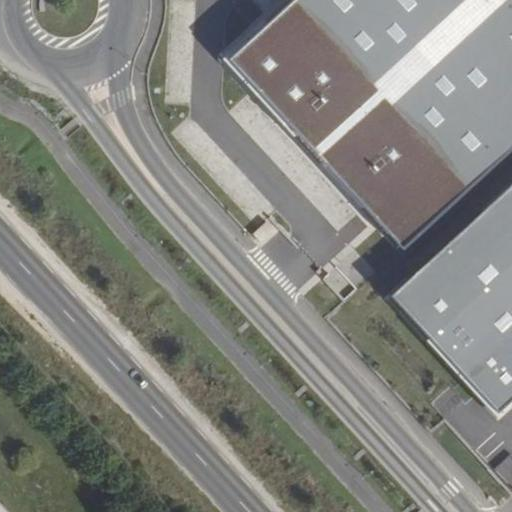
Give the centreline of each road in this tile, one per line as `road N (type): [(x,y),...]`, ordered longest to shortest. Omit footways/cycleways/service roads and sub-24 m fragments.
road 1 (unclassified): [(469,511),(123,133),(96,61)]
road 2 (primary): [(0,241),(247,511)]
road 3 (unclassified): [(3,0),(15,36),(31,52),(51,63),(96,61)]
